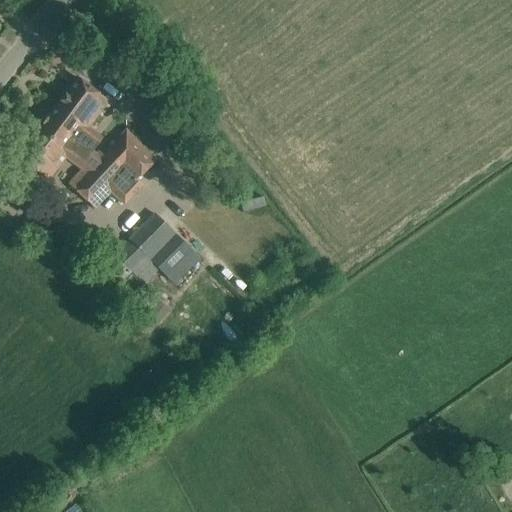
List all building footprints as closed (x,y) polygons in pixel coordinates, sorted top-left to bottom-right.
[(46,118),(91,151),(97,143),(84,133),(108,102),(76,78),(46,118)] [(91,151),(46,118),(17,158),(45,178),(62,155),(66,158),(69,154),(82,164),(91,151)] [(133,181),(135,179),(137,176),(139,178),(157,160),(125,129),(104,151),(133,181)] [(100,154),(97,151),(68,181),(94,209),(110,193),(123,206),(142,186),(135,179),(133,181),(104,151),(100,154)] [(153,214),(113,255),(132,273),(146,258),(174,284),(198,259),(153,214)] [(157,300),(135,325),(145,333),(166,308),(157,300)]
